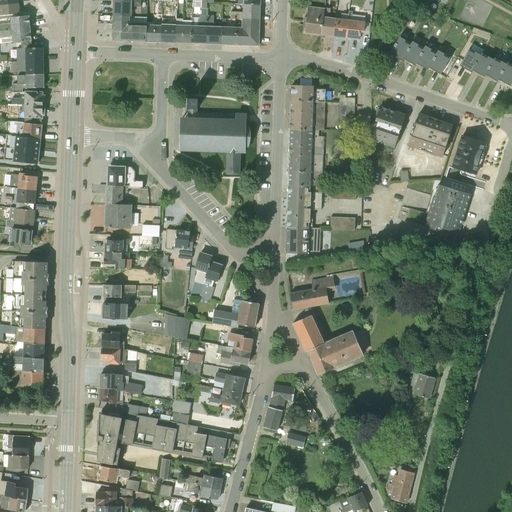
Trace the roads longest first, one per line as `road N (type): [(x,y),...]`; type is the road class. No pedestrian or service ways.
road 1 (unclassified): [(410,511),(511,147)]
road 2 (secondary): [(72,137),(67,423)]
road 3 (residential): [(280,59),(311,60),(511,126)]
road 4 (residential): [(268,247),(275,236),(280,59)]
road 5 (residential): [(378,511),(298,365)]
road 6 (residential): [(239,255),(159,171),(146,139)]
road 7 (residential): [(269,370),(229,511)]
